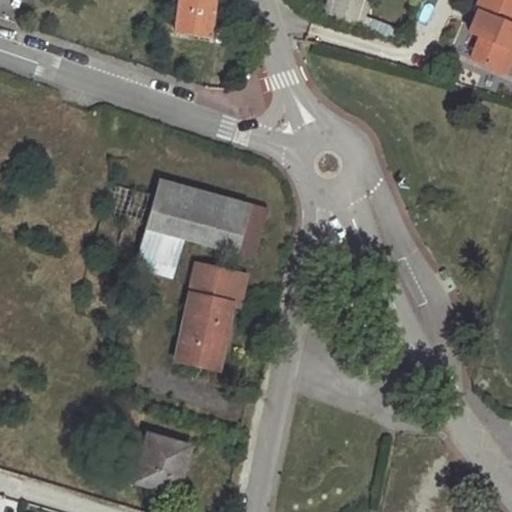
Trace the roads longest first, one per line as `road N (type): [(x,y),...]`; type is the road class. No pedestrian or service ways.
road 1 (unclassified): [(511,491),(442,392),(359,239)]
road 2 (residential): [(310,249),(256,511)]
road 3 (residential): [(241,131),(0,49)]
